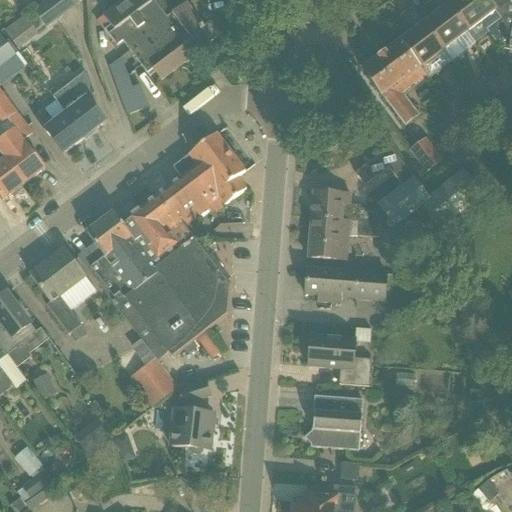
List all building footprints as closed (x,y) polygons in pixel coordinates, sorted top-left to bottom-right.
[(64,16),(51,0),(48,0),(33,12),(47,29),(64,16)] [(125,0),(97,21),(105,31),(117,46),(120,44),(127,38),(128,39),(143,27),(134,14),(138,12),(128,0),(125,0)] [(128,0),(138,12),(134,14),(143,27),(148,34),(167,20),(166,20),(183,7),(178,0),(128,0)] [(456,0),(450,5),(470,31),(465,35),(473,46),(488,34),(487,32),(503,21),(487,0),(456,0)] [(511,0),(487,0),(503,21),(487,32),(488,34),(503,52),(511,53),(511,0)] [(186,5),(183,7),(166,20),(167,20),(180,37),(156,55),(162,64),(153,71),(155,74),(161,82),(194,57),(214,42),(205,30),(189,9),(186,6),(186,5)] [(465,35),(470,31),(450,5),(425,24),(445,50),(454,61),(473,46),(465,35)] [(19,48),(39,34),(26,15),(5,30),(19,48)] [(225,20),(224,24),(226,28),(229,30),(234,28),(235,22),(233,19),(228,18),(225,20)] [(148,34),(143,27),(128,39),(127,38),(120,44),(150,79),(155,74),(153,71),(162,64),(156,55),(180,37),(167,20),(148,34)] [(400,43),(419,70),(445,50),(425,24),(400,43)] [(0,80),(21,65),(0,37),(0,36),(0,80)] [(419,70),(400,43),(362,71),(383,98),(405,126),(418,117),(402,97),(395,88),(419,70)] [(318,71),(325,72),(326,57),(315,57),(314,72),(318,72),(318,71)] [(66,115),(85,140),(106,124),(88,101),(94,96),(86,73),(53,98),(66,115)] [(503,74),(486,87),(495,98),(511,86),(503,74)] [(132,89),(128,77),(116,87),(127,117),(148,109),(140,86),(132,89)] [(479,83),(467,92),(480,109),(491,100),(479,83)] [(0,129),(18,116),(0,92),(0,129)] [(474,114),(461,97),(448,107),(461,124),(474,114)] [(35,118),(64,156),(85,140),(66,115),(53,124),(43,111),(35,118)] [(446,115),(452,123),(456,119),(450,112),(446,115)] [(0,154),(5,161),(24,186),(45,170),(16,132),(0,144),(0,154)] [(173,168),(181,179),(182,179),(185,177),(210,209),(209,210),(213,216),(246,192),(237,180),(245,174),(233,157),(233,156),(232,157),(229,153),(230,153),(229,152),(216,136),(173,168)] [(427,174),(441,163),(425,142),(411,153),(427,174)] [(365,187),(389,169),(400,161),(391,148),(355,175),(365,187)] [(0,199),(3,202),(24,186),(5,161),(0,164),(0,199)] [(414,179),(403,187),(378,207),(394,228),(423,206),(440,230),(483,197),(464,172),(429,198),(414,179)] [(181,179),(154,198),(170,219),(165,223),(172,232),(178,227),(181,224),(185,229),(209,210),(210,209),(185,177),(182,179),(181,179)] [(350,207),(350,196),(313,194),(311,220),(342,222),(358,223),(370,224),(371,211),(360,210),(360,208),(350,207)] [(156,269),(189,242),(178,227),(172,232),(165,223),(170,219),(154,198),(126,219),(139,236),(135,240),(137,243),(136,243),(156,269)] [(78,258),(116,308),(159,274),(156,269),(136,243),(137,243),(135,240),(139,236),(126,219),(120,211),(114,215),(113,214),(86,234),(96,247),(87,254),(91,260),(84,265),(78,257),(78,258)] [(342,222),(311,220),(308,260),(346,262),(348,237),(379,239),(380,212),(371,211),(370,224),(358,223),(342,222)] [(170,360),(182,350),(169,333),(228,288),(229,287),(193,240),(189,242),(156,269),(159,274),(116,308),(156,362),(166,355),(170,360)] [(96,293),(64,251),(29,277),(50,304),(46,307),(68,337),(81,327),(70,312),(96,293)] [(331,272),(307,270),(305,297),(317,297),(317,304),(329,305),(331,272)] [(341,306),(342,299),(357,301),(359,274),(331,272),(329,305),(341,306)] [(357,301),(384,303),(386,276),(359,274),(357,301)] [(182,350),(227,316),(226,315),(228,288),(169,333),(182,350)] [(37,334),(7,294),(0,299),(0,325),(2,328),(0,329),(0,345),(8,356),(37,334)] [(438,310),(444,326),(452,323),(446,307),(438,310)] [(220,355),(206,336),(198,342),(212,361),(220,355)] [(354,360),(355,340),(311,337),(308,369),(340,371),(339,386),(369,389),(371,361),(354,360)] [(152,409),(178,391),(154,361),(130,380),(152,409)] [(56,394),(47,376),(34,382),(43,401),(56,394)] [(182,406),(210,398),(206,383),(177,392),(182,406)] [(311,446),(311,449),(359,453),(360,436),(362,417),(361,417),(363,402),(315,398),(313,414),(323,415),(322,431),(312,430),(312,433),(305,439),(311,446)] [(170,448),(189,450),(189,452),(192,456),(199,457),(202,454),(203,451),(210,452),(214,416),(174,412),(170,448)] [(86,453),(107,437),(97,425),(76,440),(86,453)] [(119,452),(132,448),(127,435),(114,440),(119,452)] [(30,479),(31,478),(42,469),(43,468),(33,456),(20,467),(30,479)] [(58,464),(48,471),(55,482),(65,475),(58,464)] [(360,466),(342,464),(341,481),(358,483),(360,466)] [(23,490),(30,500),(53,483),(45,472),(33,481),(22,489),(23,490)] [(484,511),(488,511),(496,507),(492,501),(499,496),(489,483),(472,497),(483,510),(484,511)] [(350,511),(355,509),(356,490),(335,488),(334,496),(307,494),(306,505),(296,504),(295,511),(350,511)] [(13,511),(21,511),(26,509),(20,500),(10,507),(13,511)]
